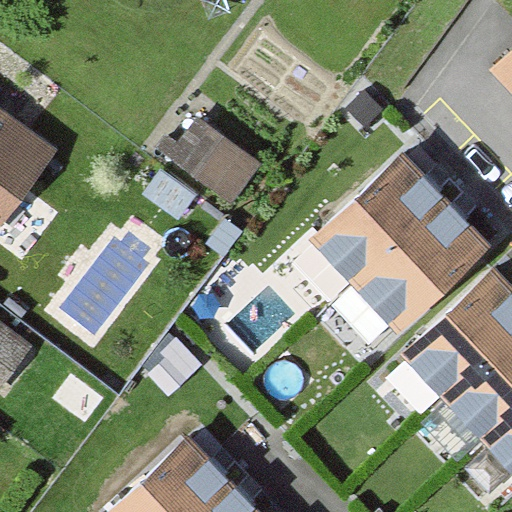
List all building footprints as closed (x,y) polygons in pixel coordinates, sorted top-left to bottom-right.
[(511,52),(494,69),(511,87),(511,52)] [(0,219),(56,147),(0,104),(0,219)] [(165,152),(227,200),(258,160),(196,112),(165,152)] [(311,231),(355,277),(444,194),(401,148),(311,231)] [(355,277),(400,326),(490,243),(444,194),(355,277)] [(511,329),(511,284),(492,263),(403,345),(445,391),(511,329)] [(0,320),(0,384),(31,342),(0,320)] [(511,414),(511,329),(445,391),(487,437),(511,414)] [(511,414),(487,437),(511,463),(511,414)] [(190,511),(229,476),(188,432),(102,511),(190,511)] [(263,511),(229,476),(190,511),(263,511)]
